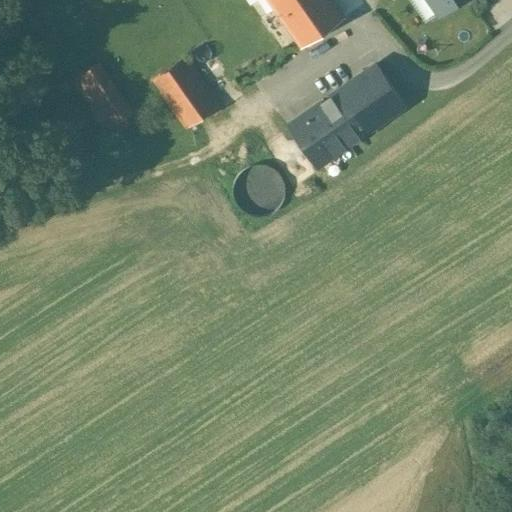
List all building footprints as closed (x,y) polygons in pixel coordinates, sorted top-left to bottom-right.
[(343,16),(331,0),(268,0),(300,45),(343,16)] [(457,0),(430,0),(439,13),(457,0)] [(219,104),(184,56),(153,79),(187,127),(219,104)] [(133,111),(99,62),(90,68),(110,97),(124,117),(133,111)] [(377,65),(290,125),(315,161),(402,101),(377,65)] [(90,68),(73,79),(93,109),(110,97),(90,68)] [(110,97),(93,109),(107,129),(124,117),(110,97)] [(124,117),(107,129),(112,136),(128,124),(124,117)] [(266,164),(261,163),(257,163),(253,164),(249,165),(245,167),(241,170),(238,172),(236,176),(234,179),(233,183),(232,187),(232,190),(232,193),(233,196),(234,199),(235,202),(236,204),(238,206),(241,209),(243,210),(246,212),(249,214),(254,215),(259,215),(265,214),(267,213),(270,212),(274,210),(277,207),(279,205),(281,202),(282,198),(283,195),(284,193),(284,189),(284,185),(283,182),(282,178),(280,175),(278,172),(276,170),(273,168),(270,166),(266,164)]
